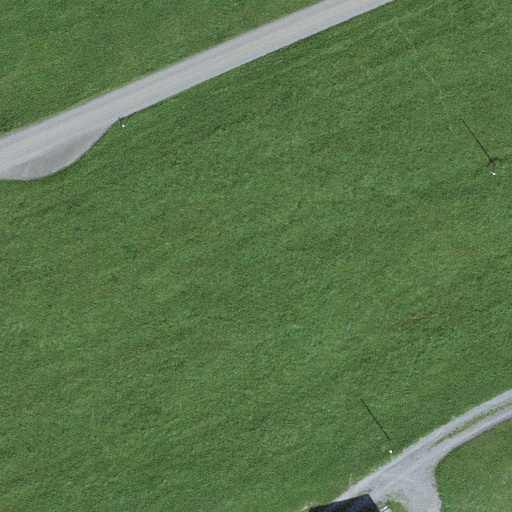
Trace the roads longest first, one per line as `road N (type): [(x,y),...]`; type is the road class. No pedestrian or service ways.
road 1 (track): [(373,0),(0,157)]
road 2 (track): [(346,511),(434,445),(511,405)]
